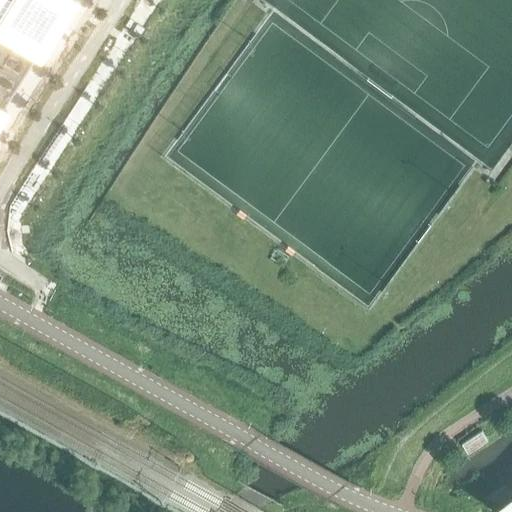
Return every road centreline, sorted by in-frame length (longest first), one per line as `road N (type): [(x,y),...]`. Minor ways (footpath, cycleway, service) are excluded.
road 1 (unclassified): [(390,511),(0,303)]
road 2 (residential): [(0,191),(126,0)]
